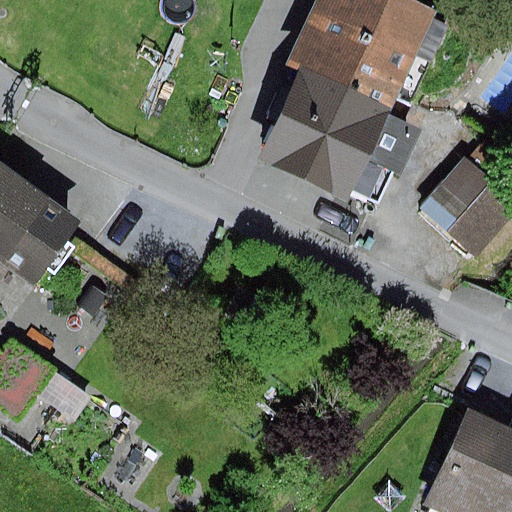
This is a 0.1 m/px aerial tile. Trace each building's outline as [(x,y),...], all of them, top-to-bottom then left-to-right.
[(316,0),(287,66),(299,71),(392,113),(437,11),(413,0),(316,0)] [(392,113),(299,71),(259,161),(349,201),(353,191),(388,114),(392,113)] [(411,124),(388,114),(353,191),(377,202),(411,124)] [(511,211),(511,200),(474,160),(420,210),(464,256),(511,211)] [(0,263),(35,288),(83,221),(0,162),(0,263)] [(0,354),(0,410),(21,424),(38,399),(75,423),(91,399),(53,373),(56,370),(10,339),(0,354)] [(511,511),(511,429),(470,413),(429,511),(511,511)]
